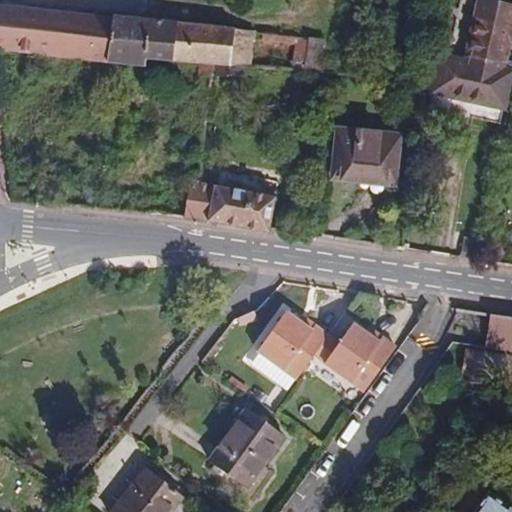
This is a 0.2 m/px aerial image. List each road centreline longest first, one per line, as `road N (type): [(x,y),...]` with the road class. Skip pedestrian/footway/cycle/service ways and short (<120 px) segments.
road 1 (secondary): [(140,235),(511,290)]
road 2 (tertiary): [(0,283),(140,235)]
road 3 (secondary): [(0,225),(140,235)]
